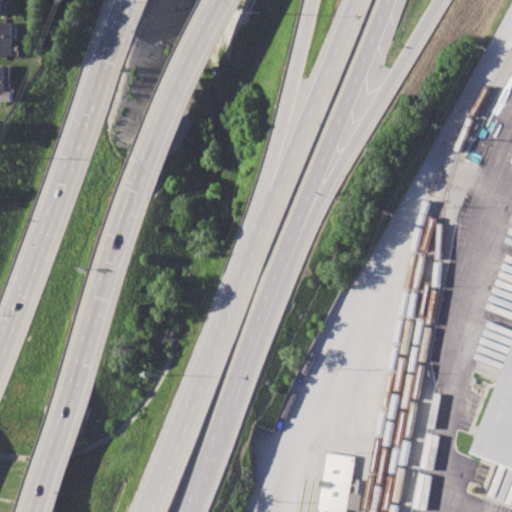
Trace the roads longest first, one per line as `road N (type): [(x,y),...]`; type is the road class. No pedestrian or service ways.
road 1 (motorway): [(54,438),(130,179),(211,14)]
road 2 (motorway): [(122,8),(0,344)]
road 3 (motorway): [(278,196),(148,511)]
road 4 (motorway): [(186,511),(304,219)]
road 5 (motorway): [(304,219),(438,0)]
road 6 (motorway): [(304,219),(392,0)]
road 7 (motorway): [(357,0),(278,196)]
road 8 (motorway): [(315,0),(278,196)]
